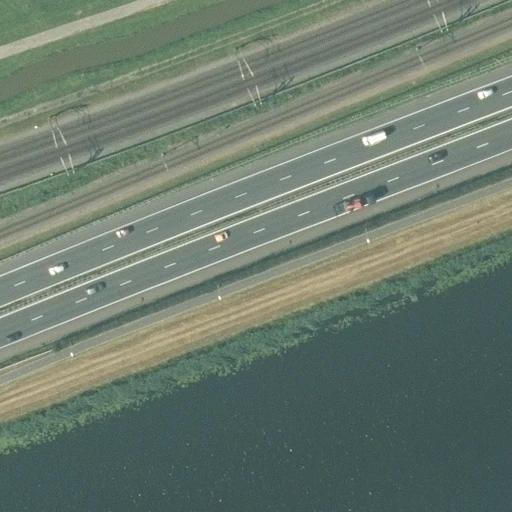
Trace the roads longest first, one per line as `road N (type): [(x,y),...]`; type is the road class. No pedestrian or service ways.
road 1 (motorway): [(511,89),(0,290)]
road 2 (motorway): [(0,332),(511,132)]
road 3 (track): [(0,120),(162,67),(323,0)]
